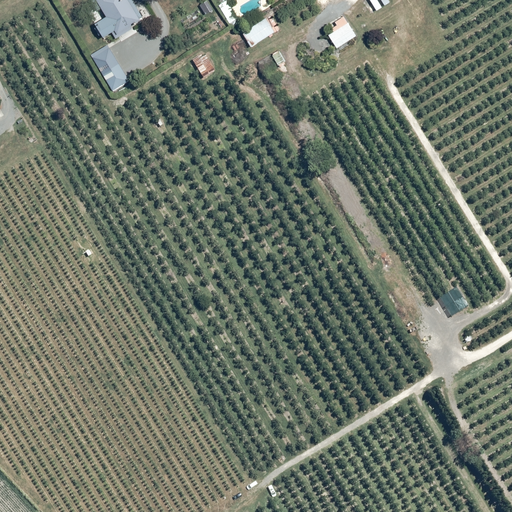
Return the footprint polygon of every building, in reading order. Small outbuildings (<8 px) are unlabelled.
[(95,25),(103,38),(112,33),(116,39),(132,30),(131,27),(144,20),(132,0),(96,0),(106,18),(95,25)] [(214,8),(207,0),(205,0),(198,5),(206,15),(214,8)] [(262,20),(241,33),(250,47),(267,36),(268,37),(276,32),(278,35),(285,31),(276,17),(271,20),(267,14),(261,18),(262,20)] [(328,35),(336,48),(354,37),(342,17),(328,25),(332,32),(328,35)] [(204,52),(191,60),(201,76),(206,73),(208,75),(215,71),(204,52)] [(112,56),(96,65),(111,92),(127,82),(112,56)]
